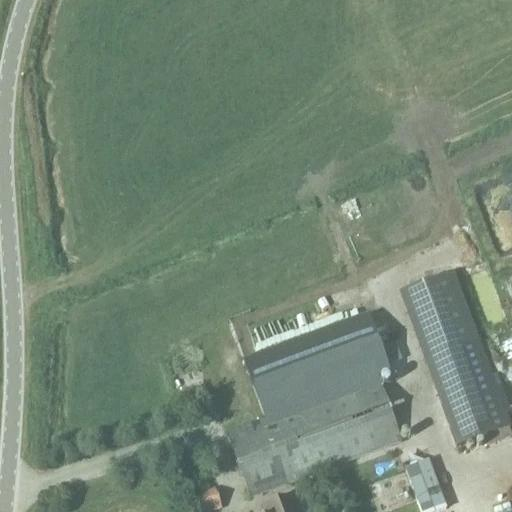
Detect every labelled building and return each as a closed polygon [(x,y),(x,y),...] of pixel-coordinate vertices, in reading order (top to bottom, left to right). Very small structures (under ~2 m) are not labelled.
[(405,295),(461,447),(510,429),(453,277),(405,295)] [(259,496),(284,488),(402,444),(377,379),(225,435),(249,500),(259,496)] [(511,435),(479,443),(482,456),(511,449),(511,435)] [(429,465),(406,473),(421,511),(445,511),(447,511),(429,465)] [(189,500),(194,511),(215,511),(219,511),(211,491),(189,500)] [(263,508),(264,511),(293,511),(289,499),(263,508)]
